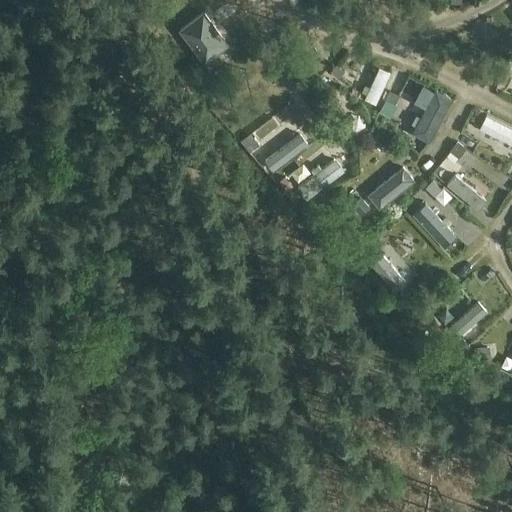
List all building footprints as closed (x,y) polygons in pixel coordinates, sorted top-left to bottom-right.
[(228,46),(204,13),(181,30),(205,62),(228,46)] [(363,100),(374,105),(389,73),(378,68),(363,100)] [(511,76),(503,74),(499,87),(511,91),(511,90),(511,76)] [(450,99),(434,90),(411,134),(427,143),(450,99)] [(344,121),(355,116),(348,101),(337,106),(344,121)] [(511,146),(511,129),(484,116),(478,129),(511,146)] [(496,166),(509,171),(511,161),(511,157),(501,154),(496,166)] [(477,209),(494,188),(462,162),(444,182),(477,209)] [(377,172),(363,183),(370,193),(385,182),(377,172)] [(418,205),(445,233),(454,225),(427,197),(418,205)] [(402,243),(425,270),(434,262),(411,235),(402,243)] [(458,333),(479,314),(471,305),(450,324),(458,333)]
